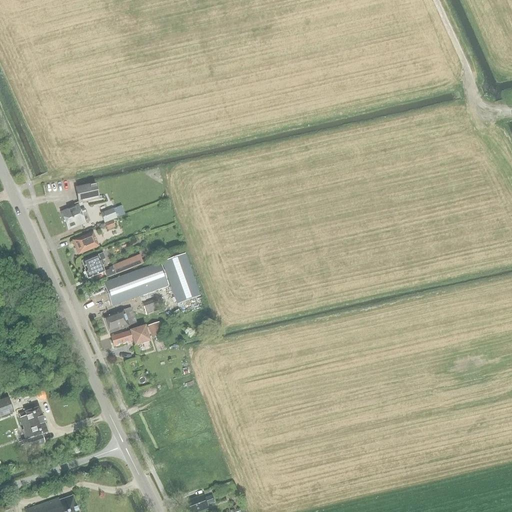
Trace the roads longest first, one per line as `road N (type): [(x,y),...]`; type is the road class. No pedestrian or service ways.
road 1 (secondary): [(156,511),(0,166)]
road 2 (track): [(511,110),(478,100),(436,0)]
